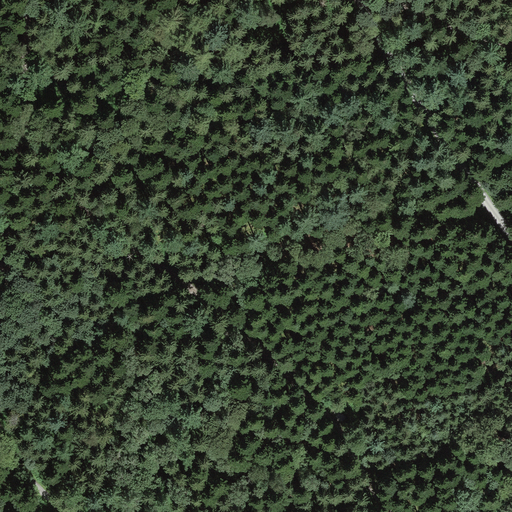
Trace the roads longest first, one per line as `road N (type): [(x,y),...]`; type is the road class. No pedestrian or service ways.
road 1 (track): [(389,511),(329,406),(85,214),(19,136)]
road 2 (track): [(511,248),(416,111),(357,0)]
road 3 (track): [(0,262),(19,136),(24,0)]
road 4 (track): [(397,0),(511,46)]
